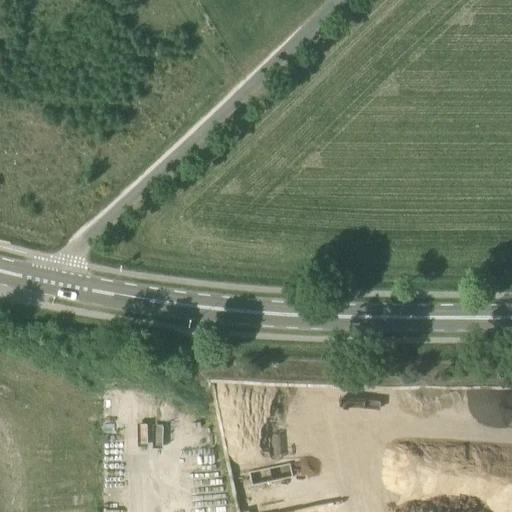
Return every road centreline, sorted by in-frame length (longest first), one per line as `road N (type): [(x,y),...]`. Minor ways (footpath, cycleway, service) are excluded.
road 1 (primary): [(511,317),(314,318),(45,282)]
road 2 (unclassified): [(334,0),(45,282)]
